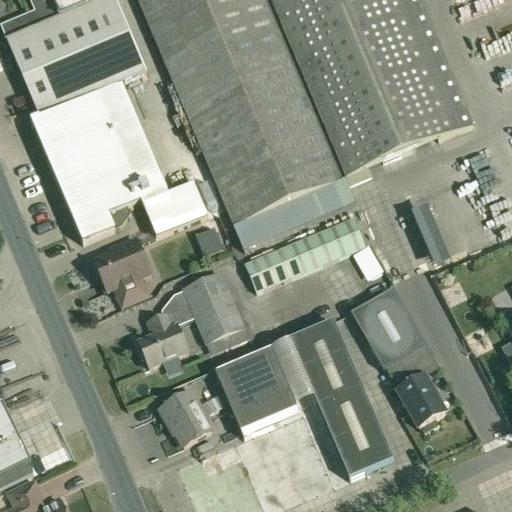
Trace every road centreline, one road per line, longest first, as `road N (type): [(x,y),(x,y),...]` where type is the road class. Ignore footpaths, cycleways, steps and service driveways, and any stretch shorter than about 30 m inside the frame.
road 1 (unclassified): [(132,511),(0,184)]
road 2 (unclassified): [(373,511),(511,451)]
